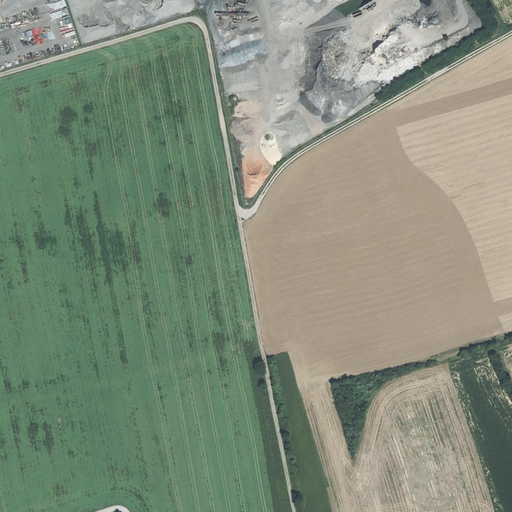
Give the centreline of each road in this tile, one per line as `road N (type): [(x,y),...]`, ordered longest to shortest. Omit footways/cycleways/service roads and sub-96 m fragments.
road 1 (track): [(198,19),(232,156),(297,511)]
road 2 (track): [(240,222),(281,164),(306,145),(511,28)]
road 3 (track): [(198,19),(0,74)]
